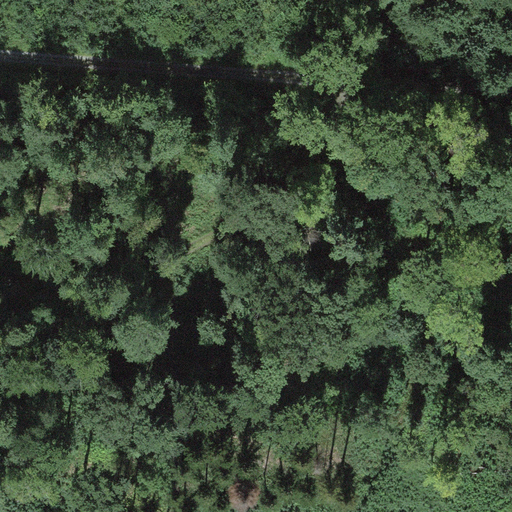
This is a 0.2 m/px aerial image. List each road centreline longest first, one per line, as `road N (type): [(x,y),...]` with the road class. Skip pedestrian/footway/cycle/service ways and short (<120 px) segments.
road 1 (track): [(392,0),(364,92),(305,189),(0,358)]
road 2 (track): [(0,58),(364,92),(511,94)]
